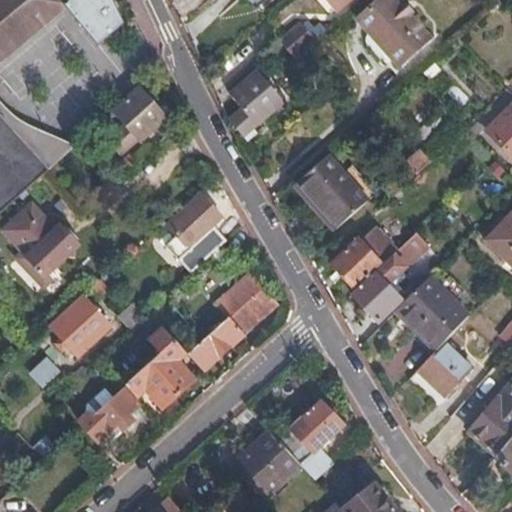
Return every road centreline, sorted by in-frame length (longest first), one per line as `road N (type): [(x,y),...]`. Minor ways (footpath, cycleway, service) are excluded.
road 1 (unclassified): [(318,320),(150,0)]
road 2 (residential): [(103,511),(318,320)]
road 3 (unclassified): [(444,511),(318,320)]
